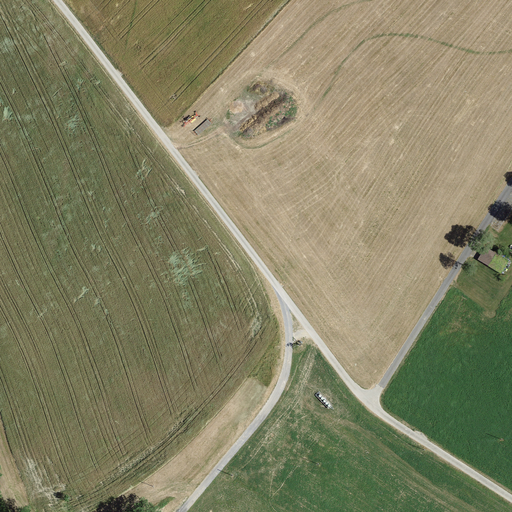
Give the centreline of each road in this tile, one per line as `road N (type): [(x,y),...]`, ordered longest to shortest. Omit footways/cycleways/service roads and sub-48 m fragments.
road 1 (track): [(56,0),(281,292)]
road 2 (track): [(281,292),(380,413),(511,499)]
road 3 (track): [(370,403),(511,186)]
road 4 (track): [(281,292),(289,312),(285,382),(182,511)]
